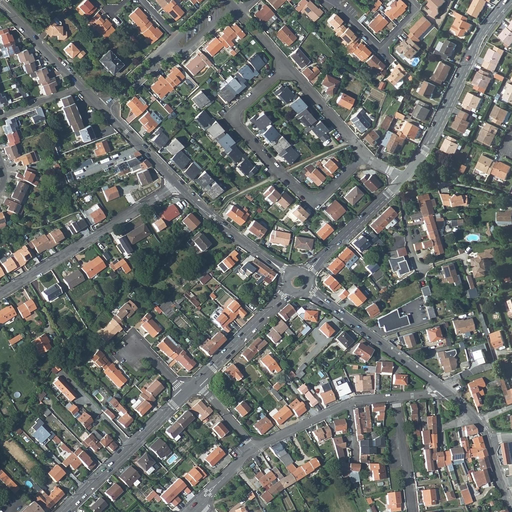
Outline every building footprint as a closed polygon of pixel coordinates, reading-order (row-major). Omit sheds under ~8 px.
[(86,0),(84,0),(78,6),(84,13),(86,12),(88,15),(96,8),(93,4),(92,6),(86,0)] [(165,11),(167,10),(171,13),(170,14),(175,20),(183,12),(171,0),(169,0),(162,8),(165,11)] [(267,0),(275,8),(283,0),(267,0)] [(393,17),(394,18),(403,8),(405,5),(406,4),(401,0),(396,0),(397,0),(390,7),(387,10),(386,10),(383,12),(391,19),(393,17)] [(428,0),(430,1),(427,4),(433,10),(431,13),(435,17),(440,12),(439,7),(445,0),(428,0)] [(473,0),(467,13),(477,18),(482,10),(487,2),(483,0),(473,0)] [(314,20),(322,11),(312,1),(310,3),(307,1),(302,6),(299,9),(302,12),(304,10),(314,20)] [(293,6),(297,11),(299,9),(302,6),(298,2),(293,6)] [(262,24),(274,13),(265,4),(262,6),(262,7),(254,15),(262,24)] [(137,7),(128,16),(137,25),(135,27),(138,30),(139,29),(147,21),(144,18),(145,18),(142,14),(143,13),(137,7)] [(458,18),(452,30),(457,33),(458,36),(462,37),(465,37),(468,30),(470,31),(473,26),(468,23),(470,19),(455,11),(453,15),(458,18)] [(110,34),(105,29),(109,25),(111,23),(105,18),(102,20),(99,16),(100,16),(97,12),(89,19),(92,23),(91,24),(100,34),(105,39),(110,34)] [(327,21),(334,28),(333,29),(336,32),(343,25),(340,22),(341,20),(334,13),(327,21)] [(387,21),(378,13),(367,24),(374,32),(383,23),(384,24),(387,21)] [(424,16),(410,30),(418,38),(432,24),(424,16)] [(51,36),(53,34),(58,34),(58,38),(64,38),(66,36),(66,30),(62,30),(62,25),(57,25),(53,20),(44,28),(51,36)] [(156,27),(154,29),(147,21),(139,29),(142,32),(141,33),(151,43),(161,33),(156,27)] [(233,44),(229,40),(236,34),(239,39),(244,34),(235,24),(230,28),(227,25),(221,31),(223,33),(219,36),(228,45),(230,47),(233,44)] [(274,33),(279,39),(281,38),(287,45),(295,37),(283,24),(274,33)] [(105,29),(110,34),(114,30),(109,25),(105,29)] [(346,28),(343,25),(336,32),(335,33),(338,36),(339,35),(347,43),(350,46),(355,41),(357,39),(354,36),(355,35),(356,34),(353,31),(352,32),(351,33),(346,28)] [(511,42),(511,27),(510,25),(508,28),(506,26),(498,36),(505,42),(503,44),(508,48),(511,42)] [(0,35),(1,38),(0,38),(2,44),(12,40),(10,34),(9,35),(6,28),(0,29),(0,35)] [(132,35),(129,39),(134,44),(137,41),(132,35)] [(211,56),(222,45),(225,48),(228,45),(219,36),(217,39),(215,37),(208,43),(209,45),(208,46),(208,45),(204,49),(211,56)] [(403,51),(410,58),(411,58),(412,58),(421,49),(410,37),(406,41),(404,39),(401,42),(402,44),(399,45),(396,47),(401,52),(403,51)] [(6,50),(5,50),(7,56),(16,53),(18,52),(15,46),(14,46),(13,43),(12,40),(2,44),(0,44),(0,48),(3,47),(5,47),(6,50)] [(457,45),(448,40),(446,43),(441,52),(450,56),(453,50),(454,51),(457,45)] [(351,50),(361,60),(369,51),(360,41),(358,43),(355,41),(350,46),(346,50),(347,51),(349,53),(351,50)] [(70,42),(63,49),(71,57),(75,53),(79,57),(85,52),(80,47),(78,49),(70,42)] [(498,66),(505,51),(496,47),(494,51),(490,49),(485,59),(485,60),(482,66),(494,72),(495,68),(494,67),(495,64),(498,66)] [(300,68),(309,61),(297,48),(289,55),(300,68)] [(16,53),(19,62),(23,61),(24,64),(33,61),(34,61),(31,53),(27,55),(25,49),(18,52),(16,53)] [(108,71),(111,74),(121,64),(108,50),(98,60),(100,63),(99,64),(107,72),(108,71)] [(450,56),(441,52),(438,50),(435,55),(448,61),(450,56)] [(254,67),(259,63),(259,64),(267,58),(261,52),(258,55),(254,51),(246,58),(254,66),(254,67)] [(192,75),(205,64),(208,67),(211,64),(201,54),(198,56),(197,54),(184,66),(192,75)] [(372,54),(365,61),(372,67),(370,69),(377,75),(379,74),(382,77),(386,70),(382,67),(384,65),(372,54)] [(24,64),(23,65),(27,74),(30,72),(42,68),(40,64),(38,59),(34,61),(33,61),(24,64)] [(441,62),(434,76),(433,75),(431,79),(441,84),(443,81),(445,82),(448,75),(447,75),(451,67),(441,62)] [(238,70),(240,73),(246,79),(250,75),(251,76),(255,73),(257,75),(260,72),(254,67),(254,66),(251,69),(246,63),(238,70)] [(396,72),(389,79),(396,86),(398,88),(404,83),(404,80),(403,78),(409,72),(400,64),(394,70),(396,72)] [(47,73),(45,67),(42,68),(30,72),(31,77),(33,78),(37,76),(38,79),(36,80),(38,84),(44,81),(47,80),(45,74),(47,73)] [(175,86),(184,77),(181,73),(178,71),(175,67),(170,71),(170,72),(166,76),(167,76),(164,79),(172,88),(175,85),(175,86)] [(308,80),(316,73),(311,68),(311,67),(309,69),(307,67),(301,72),(308,80)] [(473,84),(487,91),(493,80),(490,79),(491,75),(483,71),(481,74),(478,73),(473,84)] [(347,72),(345,76),(352,80),(354,76),(347,72)] [(225,79),(227,82),(228,83),(235,91),(240,87),(241,88),(248,82),(246,79),(240,73),(238,74),(237,74),(233,78),(230,75),(225,79)] [(338,81),(326,74),(321,83),(327,87),(324,91),(331,95),(338,81)] [(159,81),(155,85),(154,84),(150,88),(160,99),(168,91),(169,92),(173,89),(172,88),(164,79),(161,76),(157,79),(159,81)] [(42,86),(45,95),(55,92),(53,86),(56,85),(53,78),(47,80),(44,81),(45,84),(42,86)] [(437,86),(427,81),(421,92),(420,92),(420,93),(431,98),(437,86)] [(217,93),(225,102),(230,98),(231,99),(237,93),(235,91),(228,83),(217,93)] [(273,93),(283,105),(289,100),(293,97),(289,92),(290,92),(286,87),(284,89),(281,86),(273,93)] [(511,88),(511,90),(508,88),(503,99),(511,103),(511,88)] [(190,98),(198,107),(205,102),(207,105),(213,99),(211,97),(208,99),(206,96),(204,97),(199,91),(190,98)] [(347,109),(352,99),(341,92),(336,102),(347,109)] [(475,108),(477,109),(482,99),(469,92),(464,103),(466,104),(464,107),(473,112),(475,108)] [(297,114),(305,107),(302,102),(303,101),(299,97),(298,97),(295,94),(293,97),(289,100),(291,103),(289,105),(297,114)] [(81,128),(74,113),(78,109),(74,99),(72,99),(71,95),(61,99),(64,107),(62,107),(69,124),(71,123),(74,131),(78,130),(81,128)] [(143,104),(135,96),(127,103),(135,112),(134,113),(136,116),(148,106),(145,103),(143,104)] [(420,101),(412,115),(424,121),(430,110),(428,109),(429,105),(420,101)] [(163,107),(169,113),(172,110),(166,104),(163,107)] [(501,121),(503,122),(508,112),(495,106),(490,116),(493,117),(492,121),(499,125),(501,121)] [(32,117),(34,124),(45,119),(40,107),(36,109),(38,115),(32,117)] [(308,110),(305,107),(297,114),(295,115),(298,119),(297,120),(304,128),(313,120),(310,116),(311,115),(307,111),(308,110)] [(74,113),(81,128),(83,127),(82,123),(83,123),(78,109),(74,113)] [(362,109),(350,120),(360,132),(369,124),(361,116),(365,113),(362,109)] [(150,113),(159,122),(162,119),(154,110),(150,113)] [(192,118),(201,127),(203,130),(204,129),(208,126),(213,122),(214,120),(212,117),(210,118),(206,114),(205,115),(201,110),(192,118)] [(139,119),(147,128),(146,129),(148,132),(159,122),(150,113),(148,111),(139,119)] [(471,116),(462,111),(461,115),(459,118),(457,117),(452,128),(466,135),(471,124),(468,122),(470,119),(471,116)] [(262,112),(257,116),(254,113),(248,118),(251,122),(253,121),(256,125),(258,124),(262,128),(265,125),(270,121),(262,112)] [(17,116),(13,118),(4,121),(5,122),(6,126),(3,128),(5,134),(13,131),(12,128),(16,126),(20,125),(17,116)] [(388,117),(380,131),(386,135),(388,131),(394,120),(388,117)] [(318,121),(316,118),(313,120),(304,128),(303,129),(306,132),(309,129),(321,143),(326,138),(323,134),(326,131),(322,126),(324,125),(320,120),(318,121)] [(204,129),(215,142),(225,133),(226,133),(219,126),(218,127),(213,122),(208,126),(204,129)] [(421,129),(408,122),(403,133),(399,132),(397,135),(406,139),(407,136),(415,140),(421,129)] [(167,138),(159,129),(160,128),(158,124),(151,130),(154,133),(149,137),(154,143),(155,141),(159,145),(160,144),(167,138)] [(491,148),(496,136),(494,135),(496,132),(498,133),(500,129),(488,124),(486,127),(485,126),(483,131),(483,130),(478,141),(491,148)] [(81,128),(78,130),(83,142),(86,140),(93,137),(94,137),(89,125),(83,127),(81,128)] [(270,141),(278,133),(279,133),(272,125),(268,128),(265,125),(262,128),(259,131),(265,138),(266,137),(270,141)] [(19,143),(16,135),(17,135),(21,134),(19,129),(15,130),(13,131),(5,134),(8,142),(7,143),(8,146),(8,147),(13,145),(18,143),(19,143)] [(375,131),(367,138),(375,147),(378,144),(376,142),(381,138),(375,131)] [(382,144),(385,146),(389,148),(388,150),(394,153),(400,143),(403,144),(406,139),(397,135),(388,131),(386,135),(382,144)] [(225,133),(215,142),(223,151),(227,147),(230,150),(234,147),(237,145),(230,137),(229,138),(225,133)] [(272,143),(276,148),(277,146),(281,151),(288,145),(290,143),(282,135),(281,136),(278,133),(270,141),(268,142),(270,145),(272,143)] [(182,145),(174,137),(169,141),(167,138),(160,144),(163,147),(165,145),(169,150),(170,149),(173,153),(174,152),(179,148),(182,145)] [(442,151),(455,157),(461,144),(459,143),(458,144),(455,143),(457,140),(450,137),(448,140),(447,139),(442,151)] [(54,139),(57,150),(62,148),(57,138),(54,139)] [(94,150),(96,156),(109,150),(105,140),(95,144),(97,149),(94,150)] [(16,154),(15,151),(15,150),(13,145),(8,147),(3,148),(4,152),(5,155),(6,154),(7,154),(9,160),(13,158),(19,156),(18,153),(16,154)] [(288,164),(298,156),(288,145),(281,151),(278,154),(283,160),(285,159),(288,164)] [(237,151),(234,147),(230,150),(225,155),(233,163),(234,163),(236,166),(244,159),(246,156),(244,153),(242,154),(239,150),(237,151)] [(22,165),(32,162),(32,163),(36,161),(37,160),(33,151),(28,153),(19,156),(13,158),(13,159),(14,162),(20,160),(22,165)] [(168,158),(175,165),(176,164),(179,168),(184,163),(188,159),(181,151),(177,155),(174,152),(173,153),(168,158)] [(322,165),(330,173),(340,163),(333,156),(330,160),(328,159),(322,165)] [(493,162),(494,161),(484,156),(477,169),(491,175),(492,174),(497,163),(493,162)] [(120,171),(127,168),(131,166),(138,163),(137,159),(136,159),(135,157),(126,160),(117,163),(116,164),(120,171)] [(83,167),(93,163),(91,159),(81,163),(83,167)] [(142,170),(151,165),(146,159),(139,162),(138,163),(131,166),(133,170),(140,167),(142,170)] [(254,165),(253,166),(249,162),(248,163),(244,159),(236,166),(235,166),(243,175),(244,174),(247,177),(257,168),(254,165)] [(200,169),(192,160),(191,162),(198,170),(200,169)] [(178,168),(185,175),(186,174),(189,178),(198,170),(191,162),(187,165),(184,163),(179,168),(178,168)] [(497,163),(492,174),(506,180),(511,168),(511,167),(502,162),(501,164),(497,162),(497,163)] [(324,178),(310,163),(303,166),(307,170),(304,173),(306,175),(305,176),(311,183),(313,181),(317,185),(324,178)] [(463,165),(460,171),(465,174),(469,168),(463,165)] [(22,177),(16,174),(15,177),(17,179),(28,184),(34,187),(36,183),(31,180),(33,176),(35,172),(26,168),(24,171),(22,177)] [(151,181),(146,169),(136,173),(141,185),(151,181)] [(211,179),(203,171),(201,173),(198,170),(189,178),(189,179),(192,182),(193,181),(197,185),(198,184),(202,188),(205,185),(211,179)] [(365,174),(360,179),(372,191),(380,183),(371,174),(368,177),(365,174)] [(16,182),(17,183),(13,190),(24,195),(26,191),(25,190),(28,184),(17,179),(16,182)] [(208,195),(212,200),(221,191),(213,182),(207,187),(205,185),(202,188),(199,190),(202,193),(203,191),(207,196),(208,195)] [(279,195),(273,189),(274,189),(271,185),(263,194),(266,197),(272,203),(275,200),(279,195)] [(363,195),(355,186),(344,197),(352,206),(363,195)] [(103,191),(107,202),(119,197),(115,187),(103,191)] [(22,200),(24,195),(13,190),(9,198),(8,197),(7,201),(17,206),(20,199),(22,200)] [(279,195),(275,200),(284,209),(292,200),(283,191),(279,195)] [(448,193),(439,192),(443,204),(452,205),(453,204),(465,205),(467,194),(460,194),(457,196),(455,195),(453,194),(452,195),(448,195),(448,193)] [(429,199),(428,194),(417,197),(421,212),(410,215),(411,219),(420,217),(431,214),(433,213),(431,206),(429,199)] [(270,205),(272,203),(266,197),(264,199),(270,205)] [(13,214),(15,215),(19,207),(17,206),(7,201),(4,200),(3,203),(9,206),(6,210),(7,211),(13,214)] [(335,200),(324,210),(334,221),(345,210),(335,200)] [(99,208),(98,206),(97,204),(85,211),(86,213),(83,215),(85,217),(99,208)] [(298,204),(291,212),(297,217),(301,221),(308,213),(298,204)] [(160,214),(156,216),(162,225),(166,223),(165,221),(177,214),(172,205),(159,212),(160,214)] [(232,205),(225,214),(239,225),(246,216),(248,214),(247,213),(248,211),(246,209),(243,213),(242,212),(232,205)] [(369,226),(377,233),(384,227),(388,223),(392,219),(397,214),(389,206),(369,226)] [(85,217),(90,226),(105,218),(99,208),(85,217)] [(297,217),(291,212),(288,215),(294,220),(297,217)] [(511,213),(506,213),(506,212),(498,212),(497,220),(506,221),(506,224),(511,223),(511,213)] [(189,231),(198,223),(188,213),(180,220),(189,231)] [(431,214),(420,217),(421,220),(423,219),(424,223),(433,220),(432,217),(431,214)] [(258,238),(264,229),(251,219),(245,228),(258,238)] [(68,228),(73,236),(87,227),(82,220),(76,224),(75,223),(68,228)] [(433,220),(424,223),(426,229),(426,231),(435,228),(442,228),(442,224),(443,224),(443,220),(441,220),(433,220)] [(333,230),(326,223),(316,232),(324,240),(333,230)] [(149,234),(144,224),(125,235),(131,245),(149,234)] [(435,228),(426,231),(429,239),(438,236),(442,234),(441,231),(441,229),(442,229),(442,228),(435,228)] [(35,240),(32,242),(39,255),(45,250),(49,250),(56,246),(55,243),(58,242),(63,238),(58,229),(53,232),(51,233),(48,235),(49,238),(46,239),(44,236),(36,241),(35,240)] [(210,244),(201,235),(198,232),(186,242),(190,246),(194,243),(201,251),(210,244)] [(287,246),(289,235),(274,232),(273,237),(269,236),(268,243),(284,245),(287,246)] [(351,243),(360,251),(368,243),(371,245),(376,241),(378,238),(371,232),(364,239),(361,235),(356,240),(355,239),(351,243)] [(438,236),(429,239),(420,241),(422,248),(428,246),(429,249),(432,248),(434,255),(442,252),(438,236)] [(296,237),(295,248),(312,250),(313,239),(296,237)] [(420,241),(413,244),(415,250),(422,248),(420,241)] [(32,259),(25,246),(21,248),(22,250),(13,255),(20,268),(25,264),(27,262),(32,259)] [(357,257),(347,247),(337,257),(344,264),(351,256),(355,260),(357,257)] [(398,256),(406,254),(406,253),(404,248),(396,250),(398,256)] [(476,260),(471,260),(474,277),(485,276),(484,271),(487,270),(485,259),(496,257),(495,248),(486,250),(486,252),(478,253),(478,257),(476,257),(476,260)] [(217,265),(223,272),(227,269),(233,264),(237,260),(234,256),(237,254),(233,250),(217,265)] [(101,254),(106,261),(110,258),(105,252),(101,254)] [(5,257),(0,260),(0,261),(7,273),(13,270),(16,268),(17,270),(20,268),(13,255),(6,259),(5,257)] [(247,277),(254,270),(260,262),(252,256),(247,263),(244,260),(239,264),(241,267),(237,271),(240,274),(242,275),(244,273),(247,277)] [(351,256),(344,264),(348,267),(355,260),(351,256)] [(86,265),(85,265),(81,268),(88,278),(105,266),(98,257),(86,265)] [(328,269),(334,274),(344,264),(337,257),(327,267),(328,269)] [(119,262),(117,259),(112,263),(109,264),(114,271),(116,269),(121,266),(126,273),(130,270),(122,259),(119,262)] [(373,261),(370,264),(375,270),(378,266),(373,261)] [(254,270),(255,271),(256,270),(263,275),(255,283),(257,285),(261,281),(263,279),(271,270),(260,262),(254,270)] [(441,270),(438,271),(439,275),(442,274),(444,278),(446,277),(448,283),(453,282),(454,285),(460,284),(457,275),(454,276),(452,268),(455,267),(453,262),(440,266),(441,270)] [(371,273),(375,270),(370,264),(366,268),(371,273)] [(209,272),(204,267),(194,276),(198,281),(206,274),(207,274),(209,272)] [(84,280),(79,270),(63,279),(69,288),(84,280)] [(266,286),(270,281),(276,274),(271,270),(263,279),(265,281),(263,283),(266,286)] [(198,281),(202,286),(210,278),(206,274),(198,281)] [(332,277),(329,274),(322,282),(333,291),(336,288),(337,289),(341,285),(332,277)] [(61,293),(56,283),(42,292),(47,301),(61,293)] [(346,290),(349,293),(355,287),(356,287),(353,284),(346,290)] [(427,285),(420,288),(422,296),(429,294),(427,285)] [(347,295),(356,305),(364,297),(355,287),(349,293),(347,295)] [(473,287),(471,288),(469,289),(465,290),(466,292),(468,291),(470,298),(478,295),(475,287),(473,287)] [(345,289),(338,296),(342,299),(347,295),(349,293),(346,290),(345,289)] [(465,290),(456,293),(458,298),(462,297),(463,300),(470,298),(468,291),(466,292),(465,290)] [(185,293),(183,295),(195,308),(199,304),(192,297),(191,298),(185,293)] [(371,318),(379,312),(373,303),(383,296),(381,294),(380,294),(364,305),(365,308),(364,308),(371,318)] [(17,309),(22,318),(29,314),(28,313),(35,308),(30,299),(23,303),(23,304),(24,305),(17,309)] [(173,304),(168,299),(158,308),(163,312),(163,313),(173,304)] [(130,301),(126,305),(125,304),(117,312),(118,313),(112,319),(113,319),(120,327),(123,324),(120,322),(125,316),(127,318),(133,312),(137,308),(130,301)] [(226,308),(225,307),(222,310),(232,320),(235,317),(235,316),(238,312),(239,313),(239,314),(242,317),(245,314),(241,310),(233,301),(226,308)] [(163,313),(166,316),(176,307),(173,304),(163,313)] [(288,304),(278,313),(285,321),(288,318),(290,320),(296,314),(295,312),(290,306),(288,304)] [(298,309),(293,304),(290,306),(295,312),(298,309)] [(429,319),(435,317),(431,304),(425,306),(429,319)] [(0,324),(16,315),(9,305),(0,310),(0,324)] [(158,308),(155,305),(152,308),(160,315),(163,312),(158,308)] [(397,308),(377,318),(380,327),(384,326),(386,331),(410,323),(407,314),(399,316),(397,308)] [(225,326),(229,322),(229,323),(232,320),(222,310),(219,313),(220,314),(213,320),(222,329),(226,333),(230,330),(227,327),(226,327),(225,326)] [(313,311),(313,312),(305,311),(304,320),(312,320),(312,321),(316,322),(317,312),(313,311)] [(139,320),(142,324),(140,325),(152,338),(160,329),(149,318),(151,316),(147,313),(139,320)] [(481,318),(486,335),(487,338),(491,337),(490,334),(487,325),(486,325),(483,317),(481,318)] [(452,320),(456,334),(474,329),(471,318),(458,321),(457,319),(452,320)] [(111,338),(118,331),(119,332),(122,329),(120,327),(113,319),(109,323),(110,324),(98,336),(105,342),(110,337),(111,338)] [(289,328),(281,320),(271,330),(272,331),(270,333),(267,336),(276,345),(283,339),(280,336),(285,331),(289,328)] [(333,331),(325,323),(319,329),(327,338),(333,331)] [(429,341),(441,337),(437,325),(425,329),(429,341)] [(310,329),(307,326),(301,333),(303,335),(310,329)] [(414,331),(398,336),(399,341),(401,341),(401,343),(403,344),(405,343),(406,347),(415,344),(413,338),(416,337),(414,331)] [(335,339),(345,349),(352,342),(353,341),(342,332),(335,339)] [(216,348),(225,340),(217,333),(209,341),(216,348)] [(503,343),(505,343),(502,335),(501,333),(495,336),(491,337),(494,347),(495,346),(495,349),(504,346),(503,343)] [(11,345),(22,338),(19,334),(8,340),(11,345)] [(39,355),(50,348),(47,343),(45,340),(47,339),(44,334),(31,341),(39,355)] [(181,351),(178,348),(176,349),(175,348),(177,345),(168,336),(166,338),(165,338),(157,346),(168,358),(169,357),(172,360),(173,359),(181,351)] [(200,347),(209,356),(216,348),(209,341),(206,338),(199,345),(200,347)] [(264,340),(261,342),(258,338),(248,348),(249,350),(254,355),(266,343),(264,340)] [(345,349),(347,350),(354,343),(352,342),(345,349)] [(365,362),(371,352),(359,344),(353,353),(365,362)] [(485,344),(472,348),(476,360),(479,360),(480,365),(487,362),(484,352),(487,350),(485,344)] [(99,367),(100,365),(105,371),(111,364),(103,356),(104,355),(99,350),(91,358),(99,367)] [(254,355),(249,350),(245,353),(250,359),(254,355)] [(454,367),(455,364),(454,361),(456,359),(453,358),(452,355),(455,353),(454,350),(445,352),(443,350),(436,352),(437,357),(441,356),(441,358),(439,359),(440,364),(441,363),(443,369),(448,368),(448,370),(450,370),(455,368),(454,367)] [(173,359),(176,362),(177,362),(187,371),(195,364),(191,360),(190,361),(184,355),(185,353),(182,351),(181,351),(173,359)] [(248,361),(251,359),(250,359),(245,353),(244,352),(241,354),(248,361)] [(280,370),(267,355),(260,361),(269,373),(273,369),(276,373),(280,370)] [(392,372),(392,362),(376,361),(376,367),(376,373),(380,373),(380,371),(392,372)] [(114,367),(115,366),(112,363),(111,364),(105,371),(103,372),(119,388),(127,380),(114,367)] [(306,367),(303,364),(294,374),(296,377),(306,367)] [(230,380),(238,373),(231,365),(223,372),(230,380)] [(294,374),(291,371),(286,376),(291,381),(294,379),(296,377),(294,374)] [(405,385),(406,376),(393,375),(393,384),(405,385)] [(361,377),(361,376),(355,376),(356,391),(371,390),(370,380),(369,380),(369,377),(361,377)] [(479,387),(485,385),(482,377),(473,380),(473,381),(467,383),(476,406),(481,404),(479,398),(477,392),(480,391),(479,387)] [(78,397),(60,378),(57,381),(58,382),(54,385),(72,403),(78,397)] [(511,403),(511,390),(508,391),(507,386),(504,378),(503,379),(501,379),(502,384),(503,386),(504,389),(505,393),(506,396),(508,401),(509,404),(511,404),(511,403)] [(348,392),(342,379),(335,382),(337,387),(336,388),(339,396),(348,392)] [(493,388),(497,386),(502,384),(501,379),(496,381),(491,383),(493,388)] [(145,390),(146,391),(143,394),(152,403),(155,400),(153,399),(164,388),(156,380),(145,390)] [(280,380),(272,387),(274,390),(275,391),(283,385),(280,380)] [(335,400),(328,384),(321,387),(323,393),(319,394),(323,405),(335,400)] [(314,393),(308,386),(305,388),(307,390),(311,396),(314,393)] [(302,394),(303,393),(309,401),(308,402),(311,406),(312,405),(316,402),(311,396),(307,390),(305,388),(300,392),(302,394)] [(38,390),(35,393),(34,394),(34,395),(40,401),(46,395),(39,389),(38,390)] [(274,390),(271,392),(278,401),(282,399),(275,391),(274,390)] [(139,396),(140,397),(138,399),(132,406),(134,409),(141,417),(151,408),(149,406),(152,403),(143,394),(142,393),(139,396)] [(125,413),(126,412),(112,397),(111,398),(112,399),(108,402),(113,407),(114,407),(119,412),(118,413),(121,417),(117,420),(120,423),(121,423),(124,428),(132,420),(125,413)] [(186,405),(201,422),(212,412),(208,407),(207,408),(200,401),(199,401),(195,397),(186,405)] [(298,416),(305,410),(302,407),(299,403),(296,399),(291,403),(288,405),(291,409),(298,416)] [(242,417),(250,410),(242,401),(234,408),(242,417)] [(384,415),(384,403),(372,404),(372,406),(372,412),(374,412),(379,411),(379,416),(384,415)] [(108,406),(107,404),(101,409),(111,419),(114,416),(106,407),(108,406)] [(414,417),(415,421),(413,421),(414,432),(415,432),(415,434),(416,434),(416,432),(417,432),(419,432),(415,404),(409,405),(411,415),(414,414),(414,417)] [(74,406),(69,411),(74,417),(78,413),(80,412),(74,406)] [(291,414),(285,406),(272,417),(279,425),(291,414)] [(46,407),(42,412),(46,416),(51,412),(46,407)] [(353,410),(355,425),(364,423),(364,418),(362,418),(361,408),(353,410)] [(193,419),(186,411),(175,422),(182,429),(193,419)] [(268,421),(262,413),(259,415),(261,419),(253,426),(261,435),(272,425),(271,424),(268,421)] [(82,417),(78,421),(87,430),(94,423),(86,414),(82,417)] [(426,417),(427,425),(435,424),(434,416),(428,417),(426,417)] [(328,423),(330,432),(341,430),(342,434),(346,433),(344,419),(333,421),(333,423),(328,423)] [(179,438),(176,435),(182,429),(175,422),(165,432),(175,442),(179,438)] [(221,438),(228,432),(219,422),(212,428),(221,438)] [(357,434),(357,435),(363,435),(363,434),(367,434),(366,429),(365,429),(365,427),(364,423),(355,425),(357,434)] [(435,435),(435,425),(435,424),(427,425),(428,435),(435,435)] [(465,430),(466,437),(468,436),(477,434),(475,429),(472,424),(469,425),(464,427),(465,430)] [(329,431),(327,426),(324,427),(320,428),(317,430),(317,429),(312,431),(314,436),(315,436),(317,441),(323,438),(324,440),(331,436),(330,432),(329,431)] [(42,433),(36,428),(33,431),(39,436),(42,433)] [(372,435),(371,428),(367,429),(366,429),(367,434),(363,434),(363,435),(363,437),(363,439),(364,439),(364,440),(365,440),(371,440),(372,440),(377,438),(379,436),(379,434),(372,435)] [(40,438),(39,436),(33,431),(33,430),(28,435),(35,442),(40,438)] [(106,445),(112,451),(117,446),(114,443),(113,443),(111,442),(111,440),(106,435),(102,438),(94,430),(90,434),(101,445),(103,448),(106,445)] [(87,445),(88,444),(93,450),(96,447),(97,448),(101,445),(90,434),(89,433),(87,436),(88,437),(86,438),(85,437),(82,440),(87,445)] [(480,437),(480,436),(475,438),(472,439),(476,456),(477,456),(477,458),(486,455),(480,437)] [(467,458),(469,457),(468,449),(466,450),(464,437),(459,438),(461,448),(463,458),(467,458)] [(167,457),(172,452),(158,439),(149,447),(160,458),(164,454),(167,457)] [(366,455),(378,455),(378,447),(376,447),(376,446),(375,446),(375,443),(371,443),(371,440),(365,440),(365,443),(360,443),(360,455),(366,455)] [(269,447),(278,458),(285,454),(283,450),(278,442),(269,447)] [(341,448),(345,447),(344,442),(337,444),(336,444),(333,444),(334,446),(335,450),(335,452),(336,454),(337,458),(337,461),(337,462),(341,463),(343,463),(341,448)] [(63,443),(61,445),(68,453),(69,452),(71,454),(66,458),(62,463),(65,467),(68,464),(74,470),(82,463),(73,453),(63,443)] [(211,466),(224,454),(217,447),(204,459),(211,466)] [(73,453),(82,463),(89,470),(94,465),(89,459),(78,448),(73,453)] [(428,449),(430,460),(436,460),(437,467),(445,466),(443,461),(442,456),(441,453),(435,453),(435,448),(428,449)] [(456,459),(463,458),(461,448),(454,449),(456,457),(456,459)] [(424,450),(425,458),(425,457),(426,462),(425,462),(427,472),(438,470),(438,469),(437,467),(436,460),(430,460),(428,449),(424,450)] [(450,459),(450,462),(451,465),(458,464),(457,460),(456,459),(456,457),(454,449),(447,450),(448,452),(448,454),(450,459)] [(451,465),(450,462),(450,459),(448,454),(448,452),(441,453),(442,456),(443,461),(445,466),(448,465),(452,480),(456,479),(451,465)] [(155,464),(145,453),(136,462),(148,475),(154,469),(151,467),(155,464)] [(278,458),(283,463),(286,467),(291,463),(285,454),(278,458)] [(490,467),(489,467),(486,455),(477,458),(478,461),(480,466),(479,466),(479,465),(478,465),(478,466),(477,467),(473,468),(473,471),(474,472),(482,470),(484,469),(486,469),(488,468),(490,467)] [(291,463),(286,467),(291,474),(295,481),(311,471),(311,470),(316,466),(312,459),(300,467),(301,468),(297,470),(291,463)] [(343,463),(341,463),(340,473),(340,474),(348,475),(349,464),(343,463)] [(349,464),(348,475),(348,476),(357,476),(357,473),(358,465),(359,465),(349,464)] [(369,464),(370,472),(371,471),(373,480),(384,478),(383,473),(384,473),(383,465),(369,464)] [(51,477),(57,484),(66,475),(58,466),(49,475),(51,477)] [(137,479),(139,477),(130,466),(123,472),(124,474),(120,478),(129,487),(133,483),(135,486),(139,482),(137,479)] [(194,480),(199,475),(200,476),(202,478),(205,474),(198,466),(194,469),(193,467),(187,473),(187,474),(184,477),(191,485),(195,481),(194,480)] [(279,481),(284,488),(295,481),(291,474),(284,478),(281,474),(281,473),(280,473),(276,468),(275,467),(272,469),(277,476),(276,477),(279,481)] [(482,470),(474,472),(473,471),(471,472),(473,478),(476,487),(476,488),(478,488),(478,486),(479,486),(480,485),(489,483),(485,473),(491,471),(490,468),(490,467),(488,468),(486,469),(484,469),(482,470)] [(0,478),(14,493),(20,488),(0,468),(0,478)] [(272,486),(276,483),(274,479),(275,478),(270,471),(269,471),(266,474),(264,476),(269,482),(266,484),(269,488),(272,486)] [(266,484),(269,482),(264,476),(258,480),(263,486),(262,488),(265,492),(266,492),(269,495),(275,490),(272,486),(269,488),(266,484)] [(277,492),(284,488),(279,481),(276,483),(272,486),(275,490),(277,492)] [(471,498),(478,495),(476,491),(472,481),(465,483),(465,484),(467,489),(470,494),(471,498)] [(43,491),(46,488),(40,482),(37,485),(43,491)] [(112,501),(122,492),(114,483),(104,493),(112,501)] [(248,487),(251,492),(253,493),(254,495),(257,493),(255,491),(258,489),(252,483),(248,487)] [(160,498),(164,495),(154,484),(153,485),(150,488),(153,491),(157,494),(160,498)] [(43,491),(37,485),(35,488),(39,492),(35,495),(37,498),(42,503),(40,505),(46,511),(47,511),(50,510),(49,509),(55,503),(48,496),(43,491)] [(55,503),(61,497),(62,498),(65,495),(57,487),(48,496),(55,503)] [(436,501),(435,489),(422,490),(423,502),(425,502),(425,506),(435,505),(435,501),(436,501)] [(467,489),(460,491),(462,497),(470,494),(467,489)] [(260,497),(266,503),(277,492),(275,490),(269,495),(266,492),(265,492),(260,497)] [(153,491),(149,495),(146,498),(149,502),(152,498),(154,497),(157,494),(153,491)] [(445,494),(447,501),(455,499),(452,491),(445,494)] [(400,504),(399,492),(387,493),(388,505),(386,505),(386,509),(388,509),(388,511),(393,511),(400,511),(400,508),(399,504),(400,504)] [(465,506),(473,502),(471,498),(470,494),(462,497),(465,506)] [(33,502),(38,507),(40,505),(42,503),(37,498),(33,502)] [(99,511),(106,506),(99,498),(89,508),(91,511),(99,511)] [(33,502),(28,507),(27,506),(24,509),(24,510),(21,511),(20,511),(41,511),(42,511),(38,507),(33,502)]
